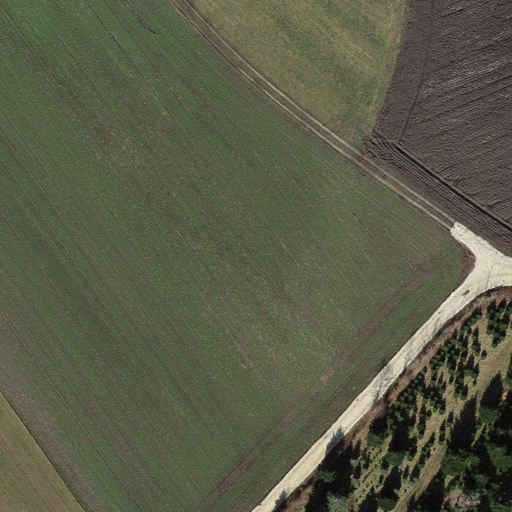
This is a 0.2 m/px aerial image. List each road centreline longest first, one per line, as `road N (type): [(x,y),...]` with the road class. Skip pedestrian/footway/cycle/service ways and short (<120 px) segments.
road 1 (track): [(466,291),(471,254),(463,238),(285,107),(182,0)]
road 2 (track): [(264,511),(466,291),(511,280)]
